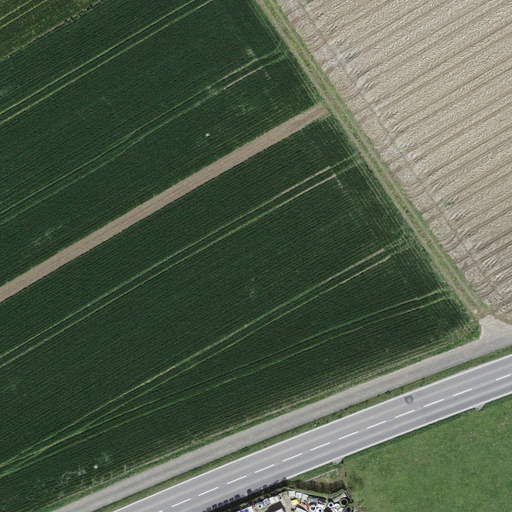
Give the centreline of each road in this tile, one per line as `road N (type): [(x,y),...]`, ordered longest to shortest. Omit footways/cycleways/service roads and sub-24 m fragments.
road 1 (track): [(511,332),(64,511)]
road 2 (track): [(268,0),(499,336)]
road 3 (primary): [(511,373),(168,511)]
